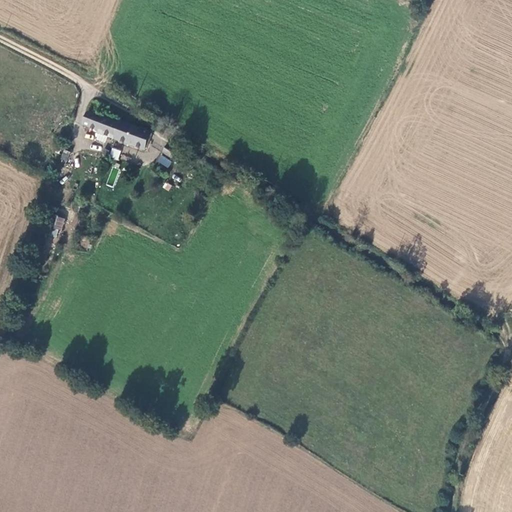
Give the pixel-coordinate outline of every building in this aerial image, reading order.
[(145,151),(152,134),(129,126),(130,125),(98,114),(97,116),(86,112),(82,125),(98,131),(98,133),(145,151)] [(167,141),(162,150),(177,160),(183,151),(167,141)] [(118,160),(121,150),(112,147),(109,157),(118,160)] [(160,155),(157,162),(168,168),(172,161),(160,155)] [(61,220),(42,212),(39,224),(58,231),(61,220)]
